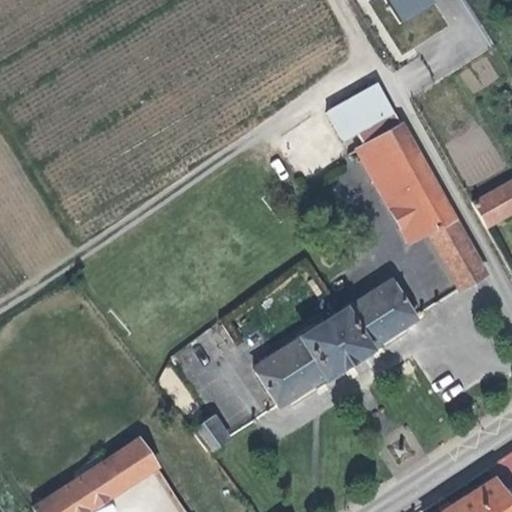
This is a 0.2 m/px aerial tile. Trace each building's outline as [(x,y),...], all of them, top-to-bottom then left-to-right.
[(368,0),(370,1),(371,0),(385,0),(398,23),(435,4),(432,0),(368,0)] [(391,112),(375,85),(321,115),(337,142),(353,133),(391,112)] [(391,112),(353,133),(359,147),(398,125),(391,112)] [(423,235),(456,292),(482,275),(398,125),(359,147),(353,150),(406,245),(423,235)] [(290,175),(315,200),(351,164),(326,139),(290,175)] [(511,182),(472,205),(485,228),(511,212),(511,182)] [(251,368),(276,407),(413,319),(388,280),(251,368)] [(189,430),(205,452),(225,438),(210,417),(189,430)] [(83,511),(150,467),(134,442),(101,464),(96,455),(69,473),(74,481),(30,509),(32,511),(83,511)] [(511,452),(483,471),(490,481),(499,494),(511,485),(511,452)] [(499,494),(490,481),(442,511),(511,511),(511,498),(506,490),(499,495),(499,494)]
